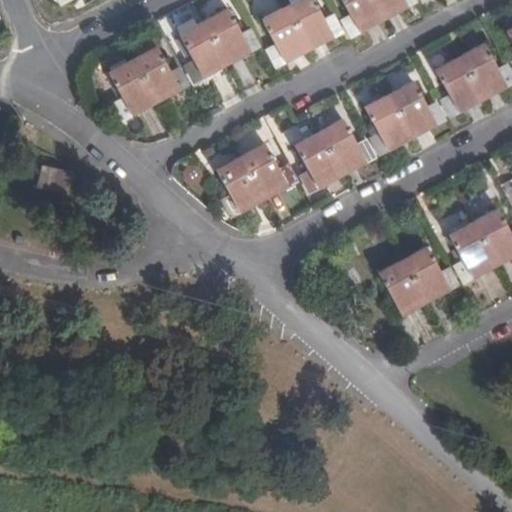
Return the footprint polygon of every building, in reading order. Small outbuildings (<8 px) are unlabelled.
[(322,21),(310,0),(298,0),(264,18),(278,44),(270,48),(278,61),(335,31),(328,17),(322,21)] [(344,0),(351,14),(346,17),(353,31),(410,2),(408,0),(344,0)] [(239,37),(225,10),(181,34),(195,61),(189,65),(196,77),(253,45),(247,33),(239,37)] [(496,72),(482,44),(436,68),(451,95),(445,99),(451,111),(509,81),(502,68),(496,72)] [(169,74),(155,48),(109,71),(124,99),(116,103),(123,116),(182,85),(175,72),(169,74)] [(425,110),(410,83),(366,106),(380,133),(374,137),(380,149),(438,118),(431,106),(425,110)] [(354,147),(340,120),(296,143),(311,170),(303,175),(310,187),(367,156),(361,144),(354,147)] [(276,171),(262,145),(218,168),(233,195),(225,198),(233,212),(290,182),(282,168),(276,171)] [(62,189),(66,172),(43,166),(39,184),(62,189)] [(511,199),(511,180),(501,186),(510,201),(511,199)] [(511,235),(510,236),(495,210),(451,234),(465,260),(458,264),(465,278),(511,252),(511,235)] [(440,273),(426,247),(380,271),(394,298),(389,301),(396,314),(453,283),(446,270),(440,273)]
